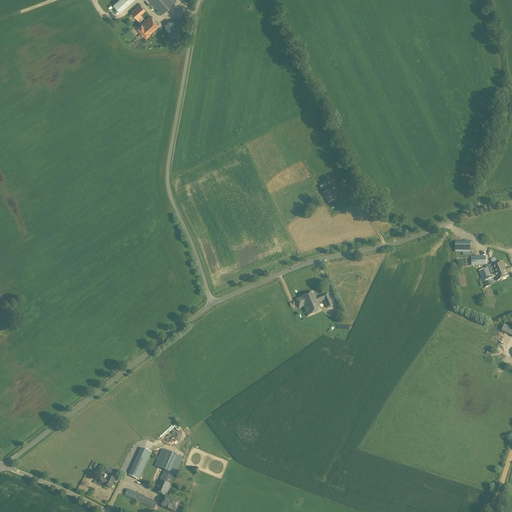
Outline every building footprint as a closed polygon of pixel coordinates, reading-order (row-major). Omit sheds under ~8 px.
[(120,12),(132,0),(117,0),(113,4),(120,12)] [(160,16),(175,2),(173,0),(147,0),(157,11),(156,11),(160,16)] [(136,19),(146,11),(140,4),(131,12),(136,19)] [(142,24),(150,33),(158,26),(150,16),(142,24)] [(171,43),(185,39),(179,20),(165,24),(171,43)] [(150,33),(142,24),(141,24),(137,28),(146,37),(150,34),(150,33)] [(329,203),(335,200),(330,191),(324,194),(329,203)] [(470,252),(471,242),(456,242),(455,252),(470,252)] [(457,267),(486,265),(485,256),(471,257),(471,258),(457,259),(457,267)] [(509,277),(506,270),(496,274),(493,266),(479,272),(485,288),(490,286),(487,280),(496,277),(497,281),(509,277)] [(317,298),(314,292),(296,300),(300,308),(304,307),(308,316),(322,311),(318,303),(324,300),(327,308),(333,306),(328,293),(317,298)] [(511,335),(511,328),(504,325),(501,331),(511,335)] [(141,448),(133,467),(142,471),(151,452),(141,448)] [(167,494),(182,458),(162,449),(154,467),(164,471),(155,492),(164,496),(166,494),(167,494)] [(109,476),(105,475),(104,478),(102,477),(99,482),(105,485),(110,488),(113,482),(114,482),(115,479),(109,476)] [(151,507),(153,502),(127,490),(124,495),(151,507)] [(173,511),(174,511),(177,508),(178,507),(178,506),(180,501),(166,496),(161,507),(173,511)]
